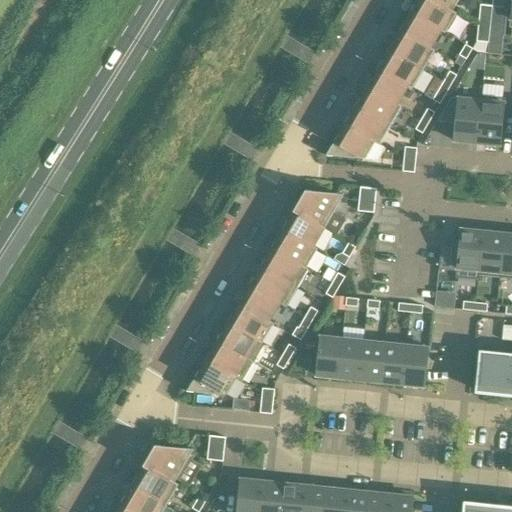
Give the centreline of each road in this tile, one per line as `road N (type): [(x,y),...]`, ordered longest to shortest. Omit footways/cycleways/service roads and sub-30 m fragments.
road 1 (primary): [(160,0),(0,254)]
road 2 (residential): [(277,168),(129,415)]
road 3 (residential): [(293,432),(290,467),(511,490)]
road 4 (residential): [(511,416),(297,394),(293,432)]
road 5 (residential): [(374,0),(277,168)]
road 6 (residential): [(129,415),(293,432)]
road 7 (residential): [(277,168),(426,184)]
